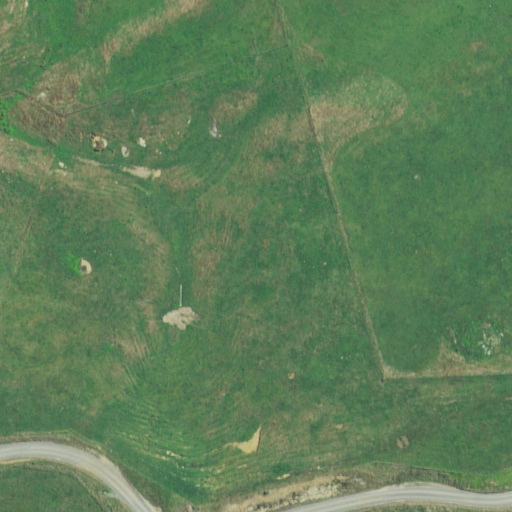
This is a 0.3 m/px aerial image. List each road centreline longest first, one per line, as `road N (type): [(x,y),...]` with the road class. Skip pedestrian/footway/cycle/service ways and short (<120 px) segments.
road 1 (unclassified): [(323,511),(419,495),(479,503),(511,498)]
road 2 (unclassified): [(0,453),(88,460),(143,511)]
